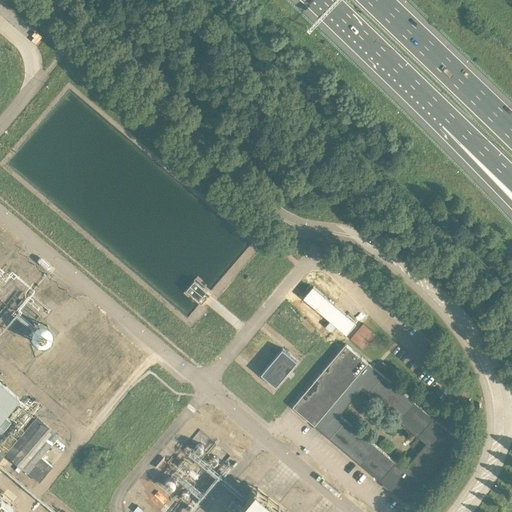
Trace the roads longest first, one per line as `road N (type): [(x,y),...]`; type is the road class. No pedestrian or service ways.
road 1 (motorway): [(511,134),(372,0)]
road 2 (motorway): [(325,0),(450,119)]
